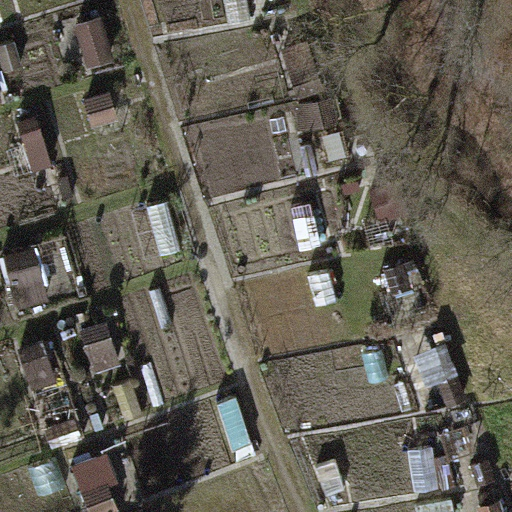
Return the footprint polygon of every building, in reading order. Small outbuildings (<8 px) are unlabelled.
[(103,11),(77,19),(89,61),(116,53),(103,11)] [(15,38),(0,41),(0,50),(5,70),(23,65),(15,38)] [(317,60),(292,68),(301,96),(326,88),(317,60)] [(111,87),(85,95),(93,123),(120,115),(111,87)] [(331,96),(295,104),(301,127),(336,118),(331,96)] [(37,105),(19,111),(27,137),(35,163),(53,157),(37,105)] [(348,134),(323,140),(327,157),(352,151),(348,134)] [(35,163),(27,137),(8,143),(16,169),(35,163)] [(312,142),(301,144),(308,172),(318,170),(312,142)] [(401,180),(372,191),(384,224),(413,213),(401,180)] [(169,197),(148,202),(161,253),(183,247),(169,197)] [(321,214),(296,219),(301,243),(312,240),(314,247),(328,244),(321,214)] [(67,235),(5,254),(21,307),(73,291),(68,273),(77,270),(67,235)] [(407,264),(387,270),(395,293),(427,282),(423,272),(411,276),(407,264)] [(163,284),(151,288),(165,329),(177,326),(163,284)] [(108,316),(82,324),(96,369),(122,362),(108,316)] [(416,351),(428,382),(435,380),(457,372),(445,340),(416,351)] [(46,341),(22,348),(31,380),(56,373),(46,341)] [(395,346),(346,355),(350,375),(399,366),(395,346)] [(457,372),(435,380),(445,406),(467,398),(457,372)] [(132,378),(115,383),(126,417),(143,411),(132,378)] [(217,400),(234,448),(254,441),(237,393),(217,400)] [(471,409),(452,414),(454,423),(474,418),(471,409)] [(100,411),(91,414),(96,427),(105,424),(100,411)] [(436,446),(418,449),(424,484),(442,480),(436,446)] [(108,450),(74,462),(92,511),(101,511),(118,506),(110,483),(119,480),(108,450)] [(244,451),(217,462),(221,472),(248,460),(244,451)] [(489,456),(472,461),(478,482),(495,477),(489,456)] [(335,459),(319,464),(329,495),(346,489),(335,459)] [(482,503),(478,504),(480,511),(506,511),(502,497),(497,499),(494,489),(480,493),(482,503)]
